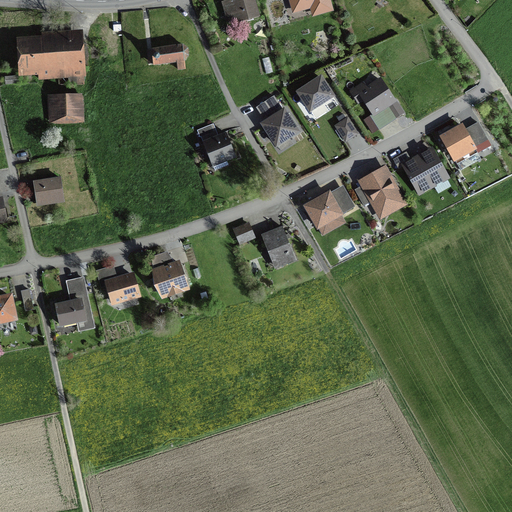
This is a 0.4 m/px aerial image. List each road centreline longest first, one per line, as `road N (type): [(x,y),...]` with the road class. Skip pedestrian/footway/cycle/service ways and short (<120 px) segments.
road 1 (track): [(323,265),(464,511)]
road 2 (residential): [(33,265),(173,234),(282,194)]
road 3 (track): [(33,265),(85,511)]
road 4 (residential): [(282,194),(496,80)]
road 5 (residential): [(185,0),(282,194)]
road 6 (residential): [(0,113),(33,265)]
